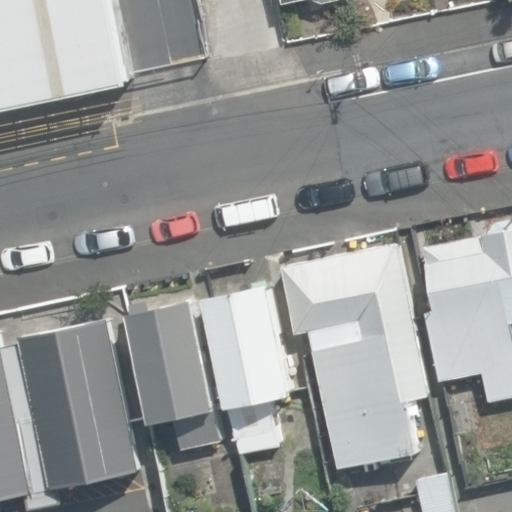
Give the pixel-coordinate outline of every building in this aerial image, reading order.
[(0,0),(0,106),(142,77),(126,0),(0,0)] [(511,215),(500,217),(488,234),(427,244),(438,309),(429,311),(441,379),(486,372),(490,399),(511,395),(511,215)] [(436,390),(400,242),(283,271),(297,332),(310,329),(344,468),(427,448),(415,396),(436,390)] [(236,403),(246,452),(283,444),(274,396),(298,391),(277,283),(210,296),(231,404),(236,403)] [(180,413),(187,447),(230,439),(202,298),(136,312),(157,418),(180,413)] [(0,499),(30,493),(33,509),(67,502),(64,484),(145,469),(113,316),(24,334),(26,341),(7,345),(4,328),(0,328),(0,499)] [(258,498),(273,495),(265,462),(250,466),(258,498)] [(454,511),(443,469),(412,477),(421,511),(420,511),(454,511)]
